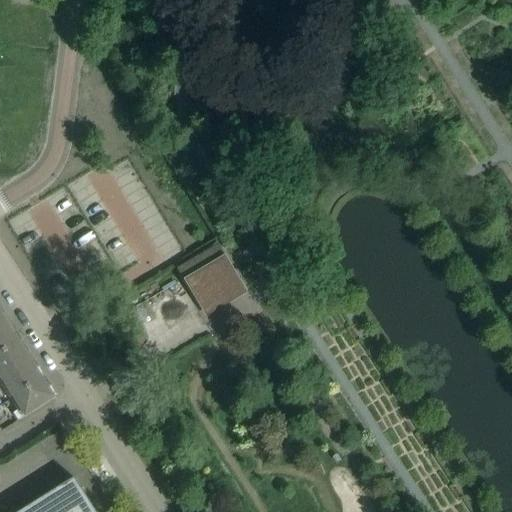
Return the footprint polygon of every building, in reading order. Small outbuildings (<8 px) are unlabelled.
[(216,250),(182,271),(204,307),(238,286),(216,250)] [(0,354),(19,343),(7,325),(0,329),(0,354)] [(0,380),(1,380),(30,361),(19,343),(0,354),(0,380)] [(30,361),(1,380),(12,398),(42,379),(30,361)] [(42,379),(12,398),(20,409),(13,414),(17,421),(54,398),(42,379)] [(94,511),(74,478),(19,511),(94,511)]
